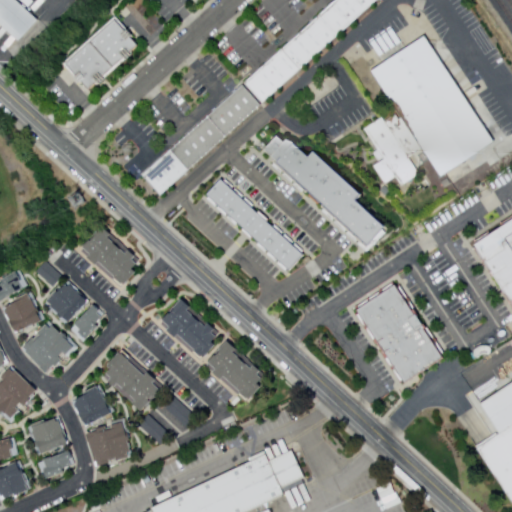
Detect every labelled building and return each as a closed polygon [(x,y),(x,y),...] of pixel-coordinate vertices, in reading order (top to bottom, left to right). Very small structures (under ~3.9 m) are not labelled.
[(0,1),(1,0),(17,0),(40,22),(19,43),(0,24),(0,1)] [(343,0),(382,0),(341,37),(324,18),(343,0)] [(321,19),(339,38),(304,71),(286,52),(321,19)] [(115,69),(141,46),(118,21),(92,44),(115,69)] [(374,71),(425,37),(497,145),(443,180),(425,152),(410,162),(421,178),(404,189),(397,179),(387,186),(376,168),(382,164),(376,155),(380,152),(366,130),(383,118),(386,121),(400,113),(375,74),(374,71)] [(92,44),(67,66),(90,92),(115,69),(92,44)] [(266,105),(249,85),(284,54),(301,73),(266,105)] [(247,89),(263,107),(229,138),(213,120),(247,89)] [(174,152),(210,120),(227,140),(192,171),(174,152)] [(372,249),(387,232),(358,206),(364,199),(317,157),(312,163),(292,145),(288,149),(281,142),(269,155),(372,249)] [(164,197),(147,179),(173,155),(190,173),(164,197)] [(208,199),(291,274),(305,258),(222,183),(208,199)] [(511,289),(480,243),(511,221),(511,289)] [(104,225),(84,247),(91,253),(88,255),(97,263),(99,261),(125,284),(137,271),(134,268),(139,263),(134,259),(138,255),(130,248),(127,252),(110,236),(112,233),(104,225)] [(48,262),(65,276),(55,288),(38,274),(48,262)] [(22,270),(30,286),(0,301),(0,286),(4,284),(2,280),(22,270)] [(48,300),(53,305),(52,306),(59,314),(58,315),(62,318),(64,317),(71,323),(92,302),(72,283),(69,286),(67,284),(59,292),(57,290),(48,300)] [(403,283),(450,356),(405,386),(357,313),(403,283)] [(33,293),(40,308),(39,309),(40,313),(43,311),(48,322),(19,334),(16,327),(13,328),(10,321),(11,320),(7,310),(9,310),(7,306),(17,302),(16,300),(33,293)] [(184,299),(217,329),(214,332),(218,337),(213,342),(217,346),(205,359),(196,351),(197,350),(180,334),(177,338),(168,330),(171,327),(164,321),(184,299)] [(94,304),(101,310),(99,312),(104,317),(98,324),(101,327),(89,341),(80,333),(82,331),(76,325),(94,305),(94,304)] [(47,324),(38,333),(40,335),(36,340),(34,338),(32,340),(31,339),(25,346),(29,351),(27,352),(47,373),(55,366),(57,368),(64,361),(60,358),(65,354),(70,359),(81,348),(70,336),(69,337),(64,332),(62,333),(54,325),(51,328),(47,324)] [(210,362),(230,340),(238,348),(235,353),(252,369),(256,365),(262,370),(258,374),(264,379),(260,383),(264,387),(251,400),(243,393),(241,396),(215,372),(217,369),(210,362)] [(0,342),(0,368),(10,365),(0,342)] [(121,353),(108,367),(111,370),(107,374),(109,375),(105,379),(142,413),(152,402),(150,400),(153,397),(155,398),(163,390),(155,383),(158,380),(149,372),(146,375),(129,360),(130,359),(124,353),(123,354),(121,353)] [(15,370),(39,390),(31,399),(32,400),(25,408),(22,405),(19,408),(24,412),(15,423),(0,410),(0,385),(4,380),(2,378),(10,369),(13,372),(15,370)] [(99,385),(85,393),(86,395),(77,400),(79,403),(76,404),(81,414),(79,415),(83,421),(84,420),(88,428),(114,414),(110,405),(99,385)] [(511,505),(475,449),(497,434),(480,407),(511,385),(511,505)] [(171,392),(201,419),(191,431),(161,404),(171,392)] [(150,415),(173,435),(164,446),(141,426),(150,415)] [(57,419),(47,423),(46,421),(32,426),(39,441),(35,443),(38,448),(40,447),(43,455),(71,444),(61,421),(58,422),(57,419)] [(107,426),(98,429),(99,431),(87,434),(96,462),(99,461),(100,467),(112,463),(112,461),(117,460),(117,463),(131,458),(130,454),(133,452),(130,442),(132,441),(130,435),(128,436),(124,422),(113,426),(114,430),(109,431),(107,426)] [(12,450),(14,458),(0,462),(0,442),(13,438),(16,449),(12,450)] [(70,451),(46,462),(49,468),(45,470),(50,480),(66,473),(65,470),(73,467),(70,461),(74,459),(70,451)] [(270,462),(294,451),(307,478),(283,489),(286,495),(250,511),(154,511),(154,510),(267,456),(270,462)] [(18,462),(0,470),(0,493),(2,497),(5,496),(6,499),(15,495),(17,497),(30,491),(27,485),(29,485),(25,477),(27,476),(25,470),(22,472),(18,462)]
